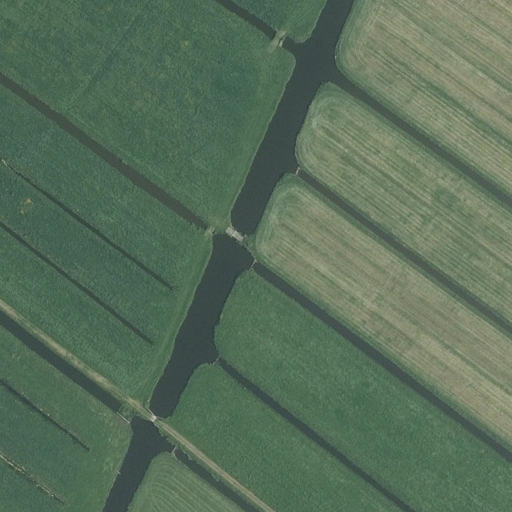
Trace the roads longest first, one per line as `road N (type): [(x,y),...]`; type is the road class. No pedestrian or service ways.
road 1 (track): [(216,223),(511,445)]
road 2 (track): [(0,301),(270,511)]
road 3 (track): [(85,511),(216,223)]
road 4 (track): [(302,0),(273,46),(216,223)]
